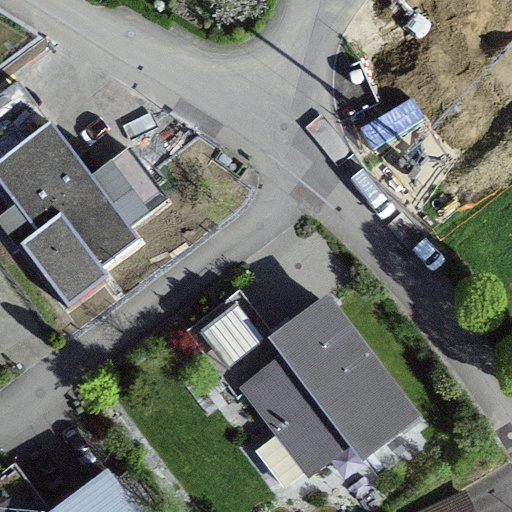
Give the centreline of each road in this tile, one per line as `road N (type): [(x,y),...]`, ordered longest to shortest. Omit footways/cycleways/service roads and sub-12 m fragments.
road 1 (residential): [(511,403),(419,276),(313,171),(247,120)]
road 2 (residential): [(247,120),(46,0)]
road 3 (residential): [(247,120),(313,33),(316,1)]
